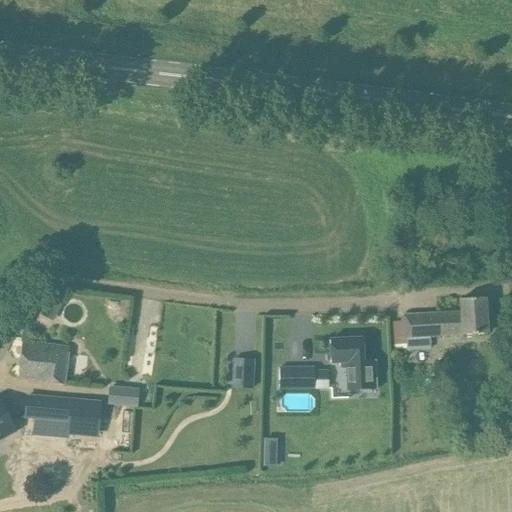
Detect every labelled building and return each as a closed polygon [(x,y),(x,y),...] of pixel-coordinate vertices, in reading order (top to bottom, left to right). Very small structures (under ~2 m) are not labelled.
[(486,334),(484,298),(459,300),(460,312),(405,315),(407,338),(409,338),(409,350),(424,350),(423,337),(461,335),(486,334)] [(362,361),(361,339),(329,340),(330,364),(340,363),(341,368),(346,368),(347,391),(361,391),(377,390),(375,360),(362,361)] [(68,348),(22,342),(18,379),(63,384),(65,367),(68,348)] [(253,361),(233,360),(232,388),(252,389),(253,361)] [(314,389),(313,368),(279,368),(279,389),(314,389)] [(109,387),(108,404),(136,407),(138,390),(109,387)] [(100,402),(26,395),(24,418),(67,422),(66,435),(97,438),(100,402)] [(0,440),(14,433),(0,406),(0,440)] [(263,439),(262,467),(276,468),(277,439),(263,439)] [(61,469),(53,475),(53,484),(71,483),(71,469),(61,469)] [(469,511),(497,511),(497,497),(469,497),(469,511)]
